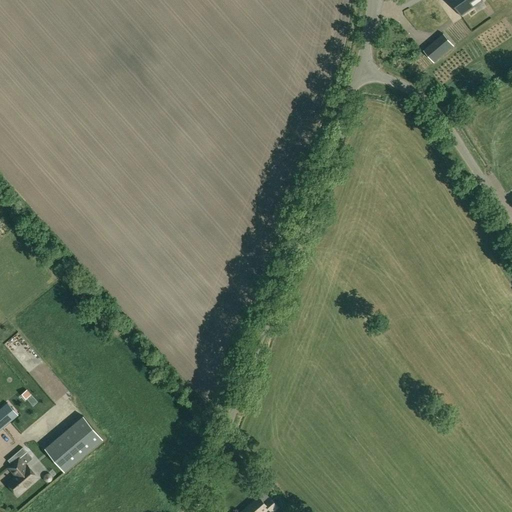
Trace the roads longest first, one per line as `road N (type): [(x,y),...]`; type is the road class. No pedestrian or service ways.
road 1 (unclassified): [(195,511),(358,66)]
road 2 (unclassified): [(358,66),(433,106),(511,227)]
